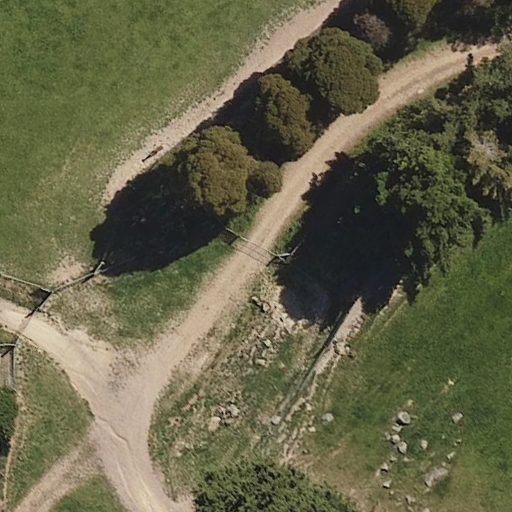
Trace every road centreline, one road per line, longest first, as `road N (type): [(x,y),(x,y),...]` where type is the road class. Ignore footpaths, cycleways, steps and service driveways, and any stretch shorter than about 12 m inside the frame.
road 1 (track): [(128,422),(368,130),(511,60)]
road 2 (track): [(0,298),(24,303),(128,422)]
